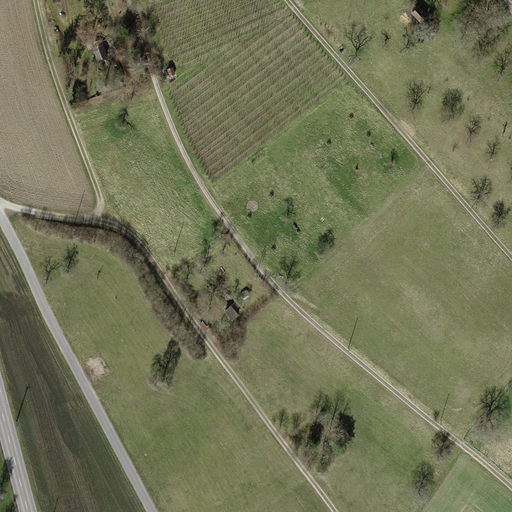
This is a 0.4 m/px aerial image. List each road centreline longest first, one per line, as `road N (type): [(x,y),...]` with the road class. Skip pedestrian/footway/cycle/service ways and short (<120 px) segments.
road 1 (track): [(212,201),(287,300),(511,488)]
road 2 (track): [(335,511),(143,248),(103,225)]
road 3 (unclassified): [(153,511),(0,215)]
road 4 (track): [(354,80),(511,255)]
road 5 (track): [(103,225),(36,0)]
road 6 (track): [(212,201),(162,101),(132,0)]
